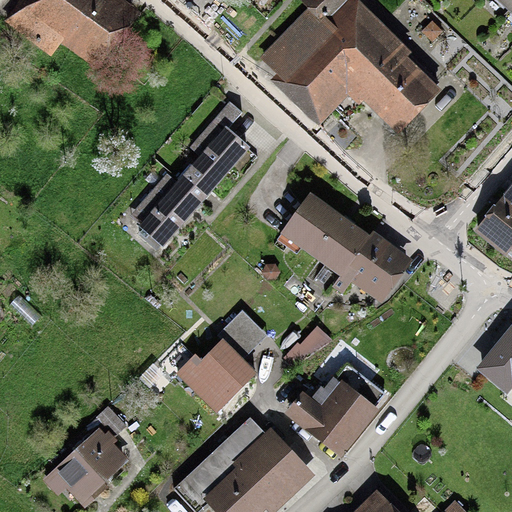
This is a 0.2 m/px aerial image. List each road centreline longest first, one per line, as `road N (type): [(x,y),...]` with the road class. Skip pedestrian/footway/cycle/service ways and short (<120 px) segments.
road 1 (residential): [(427,241),(147,0)]
road 2 (residential): [(314,511),(506,293)]
